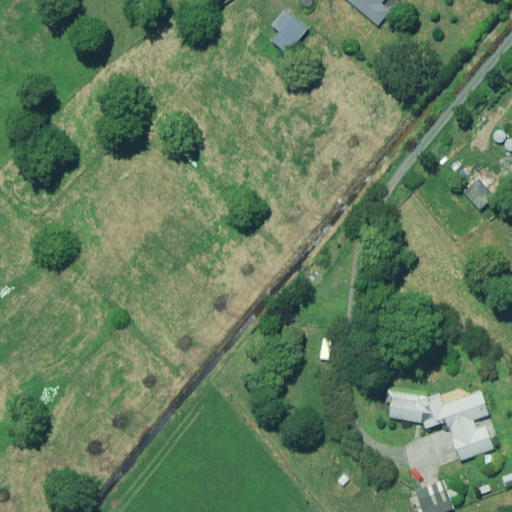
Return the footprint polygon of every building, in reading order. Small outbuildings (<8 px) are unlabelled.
[(349,0),(382,26),(394,12),(383,3),(385,0),(349,0)] [(312,29),(290,11),(277,27),(283,33),(276,42),(291,55),(312,29)] [(497,200),(480,181),(467,193),(484,211),(497,200)] [(494,416),(486,393),(446,405),(443,395),(419,401),(418,401),(395,397),(391,419),(428,425),(427,430),(447,424),(455,439),(463,462),(499,449),(491,426),(479,430),(476,422),(494,416)] [(450,511),(455,510),(444,482),(419,492),(426,511),(450,511)]
